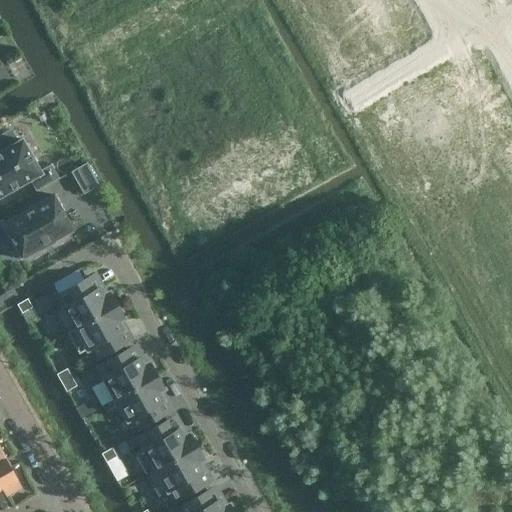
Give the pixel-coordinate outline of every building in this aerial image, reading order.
[(470,55),(443,70),(459,98),(465,95),(470,103),(478,116),(477,116),(468,121),(475,134),(498,121),(493,111),(506,104),(481,59),(474,63),(470,55)] [(0,135),(0,195),(30,179),(36,189),(56,178),(57,177),(56,177),(50,166),(39,172),(22,141),(21,139),(19,140),(20,140),(17,142),(10,130),(0,135)] [(497,150),(474,163),(481,176),(488,172),(501,196),(511,190),(511,154),(502,160),(497,150)] [(99,185),(86,163),(81,166),(70,171),(75,180),(83,194),(94,188),(99,185)] [(33,205),(20,213),(3,223),(2,222),(0,224),(1,226),(2,225),(4,229),(20,257),(19,257),(20,259),(23,258),(40,248),(54,240),(53,240),(72,229),(52,194),(33,205)] [(115,305),(108,293),(103,296),(99,287),(94,290),(87,278),(57,295),(64,307),(55,312),(66,333),(115,305)] [(27,299),(17,304),(21,313),(32,307),(27,299)] [(122,318),(115,305),(66,333),(78,354),(87,348),(94,360),(124,343),(117,331),(122,329),(118,320),(122,318)] [(103,378),(115,399),(155,376),(148,363),(143,366),(139,358),(134,361),(127,349),(97,366),(104,377),(103,378)] [(61,383),(71,377),(66,368),(56,374),(61,383)] [(162,388),(155,376),(115,399),(126,420),(127,419),(134,431),(164,414),(158,402),(162,399),(157,391),(162,388)] [(76,385),(71,377),(61,383),(66,391),(76,385)] [(174,431),(167,419),(137,436),(144,448),(135,454),(146,474),(195,446),(188,434),(183,437),(179,428),(174,431)] [(202,459),(195,446),(146,474),(158,495),(168,490),(174,502),(204,484),(197,473),(202,470),(198,462),(202,459)] [(111,447),(101,453),(106,462),(116,456),(111,447)] [(9,467),(5,459),(0,461),(0,487),(2,487),(6,494),(19,487),(8,468),(9,467)] [(232,511),(228,504),(223,507),(219,499),(214,502),(207,490),(177,507),(180,511),(232,511)]
